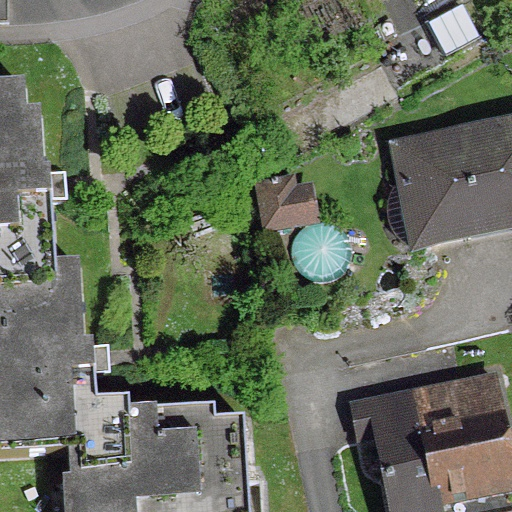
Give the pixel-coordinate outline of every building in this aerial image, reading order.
[(417,0),(422,9),(439,0),(417,0)] [(475,42),(458,10),(424,28),(441,60),(475,42)] [(0,300),(8,300),(6,276),(51,273),(47,206),(45,177),(39,178),(36,120),(22,121),(20,92),(0,92),(0,300)] [(511,128),(392,152),(398,187),(393,188),(388,196),(384,205),(383,216),(384,226),(387,233),(391,240),(398,247),(405,251),(511,231),(511,128)] [(256,192),(263,231),(308,223),(304,195),(287,197),(285,187),(256,192)] [(0,300),(0,388),(26,387),(26,383),(91,379),(89,350),(80,351),(75,271),(51,273),(6,276),(8,300),(0,300)] [(66,511),(245,511),(240,424),(211,426),(210,413),(126,419),(125,407),(93,409),(91,379),(26,383),(26,387),(0,388),(0,460),(63,457),(66,511)] [(355,444),(371,441),(385,511),(434,511),(434,507),(511,492),(490,383),(349,411),(355,444)]
